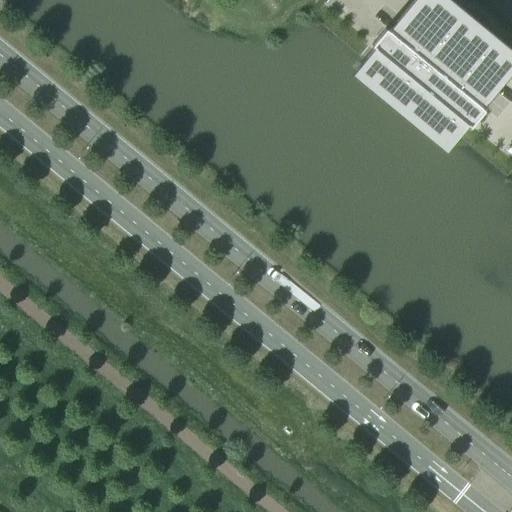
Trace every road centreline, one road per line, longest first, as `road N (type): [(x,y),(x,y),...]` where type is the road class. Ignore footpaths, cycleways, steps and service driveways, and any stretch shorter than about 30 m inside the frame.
road 1 (secondary): [(511,480),(0,55)]
road 2 (secondary): [(0,115),(477,511)]
